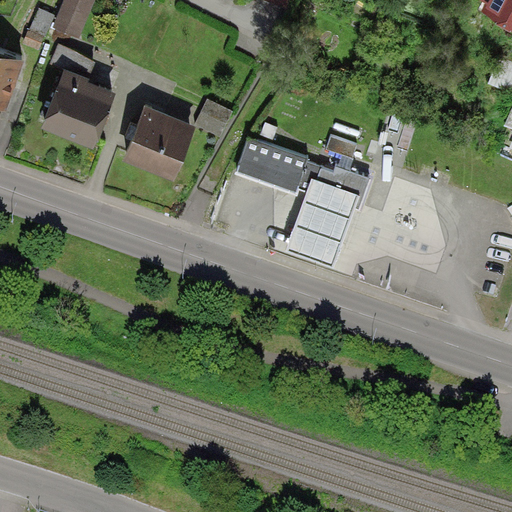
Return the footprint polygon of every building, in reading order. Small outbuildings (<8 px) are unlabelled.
[(95,0),(63,0),(51,33),(78,43),(95,0)] [(511,0),(494,0),(511,11),(511,0)] [(0,110),(18,61),(0,54),(0,110)] [(115,98),(60,78),(41,132),(95,152),(115,98)] [(156,113),(196,125),(199,113),(160,101),(156,113)] [(205,121),(229,129),(235,113),(211,104),(205,121)] [(196,130),(143,109),(122,162),(175,183),(196,130)] [(312,155),(250,133),(237,167),(298,189),(300,182),(312,187),(337,196),(342,183),(346,173),(310,160),(312,155)] [(338,138),(335,149),(358,155),(361,144),(338,138)] [(337,196),(312,187),(304,209),(295,234),(291,245),(335,261),(340,249),(349,223),(361,189),(342,183),(337,196)]
